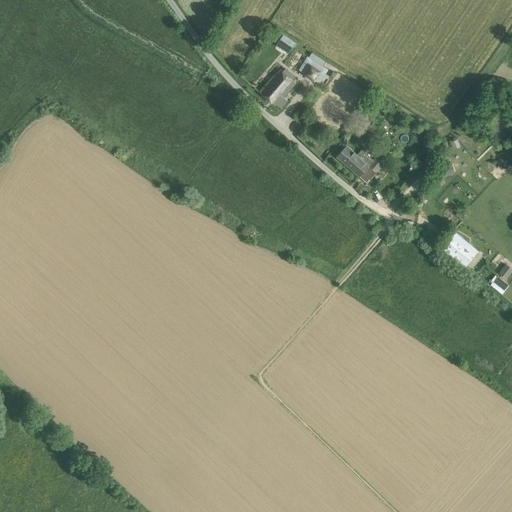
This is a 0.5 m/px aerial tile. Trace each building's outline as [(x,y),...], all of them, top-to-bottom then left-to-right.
[(283,36),(279,42),(291,50),(295,43),(283,35),(283,36)] [(299,70),(315,80),(324,66),(308,56),(299,70)] [(283,97),(296,82),(281,70),(275,76),(274,75),(259,92),(275,105),(276,104),(281,108),(287,100),(283,97)] [(337,157),(367,183),(389,158),(381,151),(373,159),(362,150),(358,155),(347,145),(337,157)] [(405,159),(399,166),(406,172),(408,170),(410,172),(414,166),(405,159)] [(447,164),(439,167),(442,177),(450,174),(447,164)] [(454,230),(440,247),(464,267),(478,250),(454,230)] [(488,284),(502,293),(508,284),(495,275),(488,284)]
